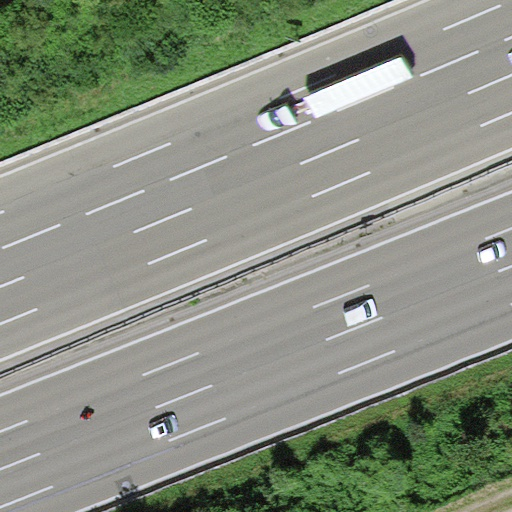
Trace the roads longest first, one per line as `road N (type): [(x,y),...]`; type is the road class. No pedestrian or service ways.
road 1 (motorway): [(511,54),(0,266)]
road 2 (motorway): [(0,467),(511,265)]
